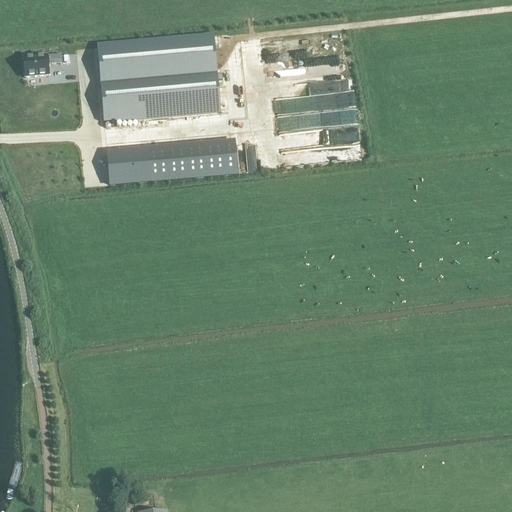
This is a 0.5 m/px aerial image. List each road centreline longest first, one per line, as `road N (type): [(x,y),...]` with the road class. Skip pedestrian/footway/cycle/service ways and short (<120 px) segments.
road 1 (track): [(511,9),(228,40),(241,126),(0,140)]
road 2 (unclassified): [(0,205),(44,417),(48,511)]
